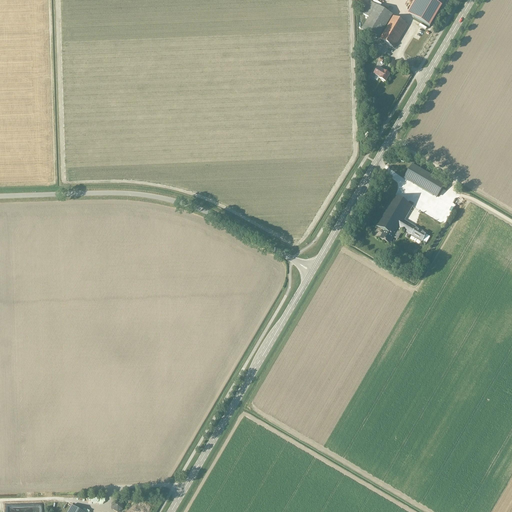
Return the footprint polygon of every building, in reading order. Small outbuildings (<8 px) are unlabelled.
[(430,0),(422,0),(412,17),(430,27),(442,7),(430,0)] [(408,25),(391,16),(392,15),(369,1),(361,14),(368,18),(362,29),(394,48),(408,25)] [(379,78),(385,82),(390,75),(383,71),(380,69),(376,75),(379,77),(379,78)] [(412,164),(403,178),(436,197),(444,183),(412,164)] [(403,221),(412,207),(393,196),(375,226),(384,231),(380,239),(388,244),(392,237),(393,238),(399,228),(411,235),(412,235),(411,236),(414,238),(415,237),(418,239),(417,240),(421,242),(421,241),(422,242),(427,234),(422,231),(419,230),(419,229),(415,227),(415,228),(403,221)] [(424,227),(433,217),(427,212),(418,222),(424,227)] [(118,511),(123,509),(123,503),(117,500),(112,503),(112,509),(116,511),(118,511)]
